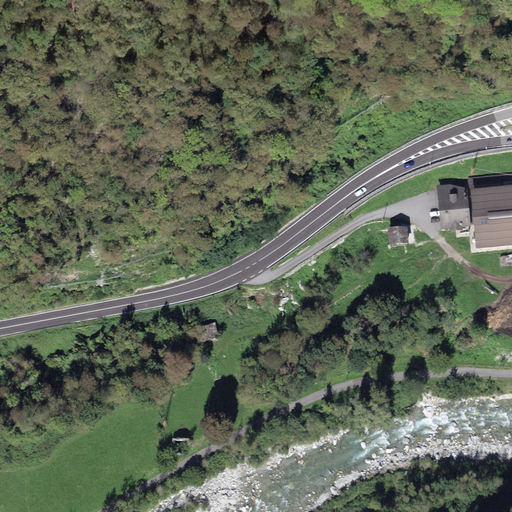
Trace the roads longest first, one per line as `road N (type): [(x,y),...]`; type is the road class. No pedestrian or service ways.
road 1 (primary): [(0,328),(151,300),(233,274),(387,170)]
road 2 (primary): [(511,113),(455,131),(387,170)]
road 3 (primary): [(387,170),(511,141)]
